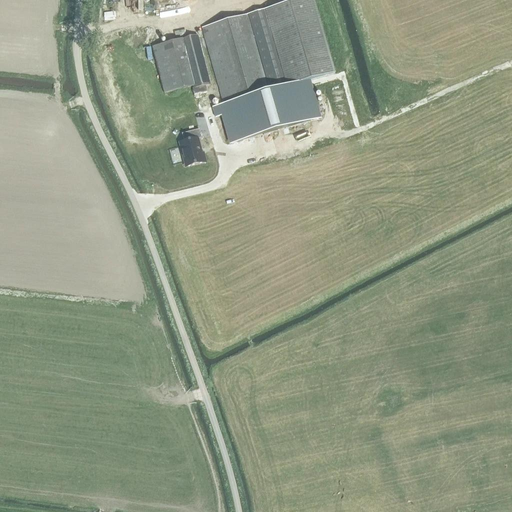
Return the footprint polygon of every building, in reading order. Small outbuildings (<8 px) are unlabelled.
[(313,0),(299,0),(201,28),(223,105),(210,109),(212,114),(221,112),(230,144),(318,119),(307,82),(334,74),(313,0)] [(197,36),(152,47),(164,94),(193,87),(193,90),(204,87),(210,86),(197,36)] [(208,92),(194,93),(196,118),(210,117),(208,92)] [(134,128),(145,124),(140,110),(129,113),(134,128)] [(181,143),(177,144),(184,168),(203,163),(201,154),(199,155),(195,140),(199,139),(196,131),(179,135),(181,143)]
